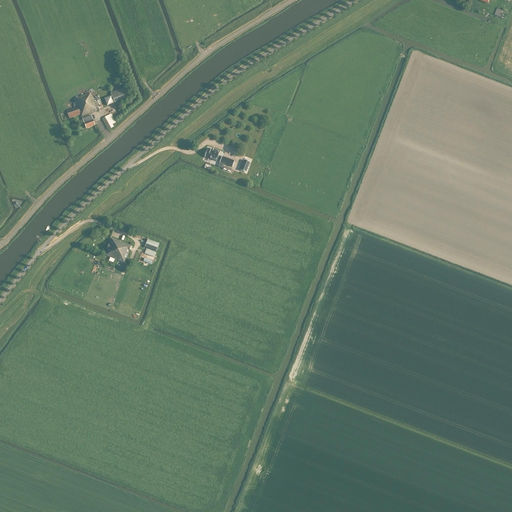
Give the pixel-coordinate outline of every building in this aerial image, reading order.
[(496,8),(494,15),(504,18),(506,12),(496,8)] [(116,68),(110,70),(113,78),(119,76),(116,68)] [(111,92),(114,102),(128,96),(125,87),(111,92)] [(66,110),(69,118),(80,114),(81,115),(96,110),(90,92),(74,98),(77,105),(66,110)] [(108,128),(108,129),(113,126),(112,124),(115,122),(114,120),(111,113),(102,118),(108,128)] [(82,118),(86,128),(94,125),(91,115),(82,118)] [(207,150),(205,156),(216,160),(217,158),(220,160),(222,156),(218,155),(218,154),(220,151),(211,148),(210,151),(207,150)] [(220,160),(219,162),(220,162),(232,166),(234,160),(222,156),(220,160)] [(248,165),(243,163),(240,169),(246,171),(248,165)] [(254,180),(256,175),(245,172),(244,177),(254,180)] [(125,262),(128,253),(131,246),(111,238),(105,255),(125,262)] [(148,238),(145,246),(156,251),(159,242),(148,238)] [(155,251),(146,248),(144,253),(154,256),(155,251)]
